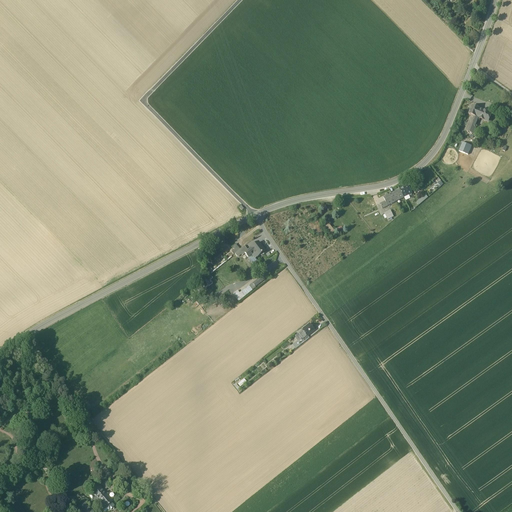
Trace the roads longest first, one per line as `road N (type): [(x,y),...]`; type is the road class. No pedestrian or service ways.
road 1 (unclassified): [(254,215),(457,511)]
road 2 (secondary): [(494,0),(445,133),(417,169),(392,183),(254,215)]
road 3 (track): [(240,0),(141,101),(254,215)]
road 4 (secondary): [(254,215),(0,355)]
